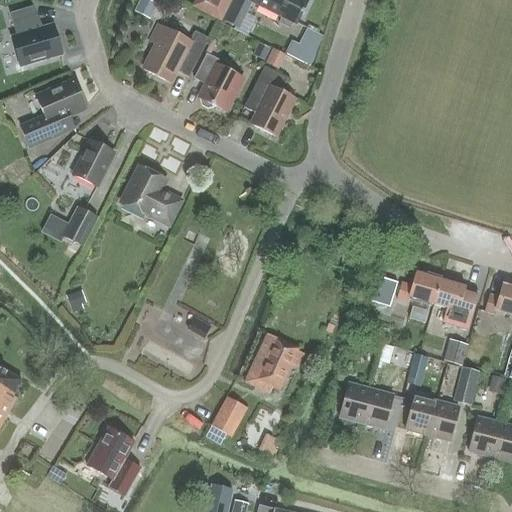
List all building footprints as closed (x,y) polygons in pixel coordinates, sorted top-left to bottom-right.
[(149,21),(157,5),(147,0),(139,0),(133,12),(149,21)] [(194,0),(191,8),(220,23),(231,0),(194,0)] [(232,0),(223,21),(239,29),(251,4),(248,2),(248,0),(232,0)] [(248,0),(248,2),(251,4),(280,18),(278,24),(289,29),(292,24),(296,26),(309,1),(306,0),(248,0)] [(16,36),(10,38),(19,68),(61,56),(52,25),(38,30),(32,8),(9,14),(16,36)] [(208,40),(194,33),(189,42),(157,26),(149,42),(156,46),(142,71),(169,84),(175,72),(188,79),(208,40)] [(252,56),(263,62),(269,50),(258,44),(252,56)] [(314,54),(303,49),(298,59),(309,64),(314,54)] [(272,50),(265,65),(278,71),(283,60),(292,65),(294,61),(272,50)] [(224,113),(242,79),(216,66),(219,62),(206,55),(193,80),(206,86),(199,100),(200,104),(204,103),(208,105),(210,109),(214,108),(224,113)] [(250,126),(274,138),(293,100),(280,93),(287,79),(264,68),(243,109),(256,115),(250,126)] [(68,117),(85,110),(73,82),(36,98),(44,117),(20,128),(29,149),(73,130),(68,117)] [(114,155),(89,142),(72,175),(96,188),(114,155)] [(166,181),(138,168),(120,204),(147,218),(148,216),(168,227),(180,203),(160,192),(166,181)] [(76,207),(61,237),(82,248),(98,219),(76,207)] [(56,263),(49,276),(63,284),(70,270),(56,263)] [(408,297),(433,304),(439,281),(414,274),(410,287),(400,284),(396,299),(406,301),(408,297)] [(370,303),(389,309),(397,284),(378,278),(370,303)] [(463,330),(475,292),(465,289),(439,281),(433,304),(446,308),(441,324),(463,330)] [(511,315),(511,289),(502,287),(498,299),(488,296),(483,313),(494,316),(495,311),(511,315)] [(65,297),(71,314),(83,310),(81,306),(85,305),(80,291),(65,297)] [(196,319),(190,333),(208,341),(214,326),(196,319)] [(268,336),(257,358),(248,378),(257,382),(255,386),(269,393),(271,389),(278,392),(288,372),(298,350),(268,336)] [(448,341),(442,362),(461,367),(467,346),(448,341)] [(387,364),(392,348),(383,345),(378,361),(387,364)] [(414,355),(406,384),(419,388),(427,359),(414,355)] [(471,407),(479,373),(461,368),(453,403),(471,407)] [(0,427),(16,399),(12,397),(21,382),(0,369),(0,427)] [(492,377),(487,393),(500,396),(504,380),(492,377)] [(361,425),(370,391),(347,385),(338,419),(361,425)] [(392,397),(370,391),(361,425),(384,431),(392,397)] [(427,437),(436,403),(413,397),(404,431),(427,437)] [(231,439),(247,410),(225,398),(209,427),(231,439)] [(458,409),(436,403),(427,437),(450,443),(458,409)] [(36,464),(51,473),(79,423),(64,415),(36,464)] [(490,459),(499,425),(476,419),(468,453),(490,459)] [(511,427),(499,425),(490,459),(511,464),(511,427)] [(140,470),(123,461),(134,444),(107,429),(96,449),(86,467),(111,481),(107,489),(124,498),(140,470)] [(279,441),(264,435),(257,451),(272,457),(279,441)] [(237,480),(235,496),(255,500),(257,483),(237,480)] [(225,511),(230,491),(211,486),(204,511),(225,511)] [(234,501),(231,511),(245,511),(248,505),(234,501)]
